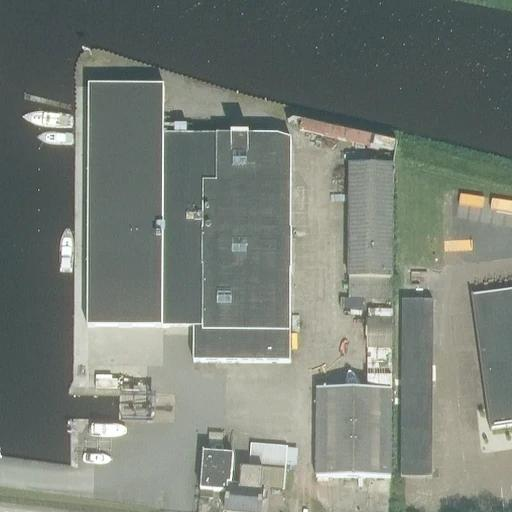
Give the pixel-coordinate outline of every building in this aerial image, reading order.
[(162,329),(163,136),(163,88),(88,88),(87,328),(162,329)] [(290,364),(291,141),(277,136),(163,136),(162,329),(202,329),(202,363),(290,364)] [(349,165),(349,299),(391,299),(392,165),(349,165)] [(511,289),(471,296),(489,432),(511,428),(511,289)] [(402,302),(400,479),(431,479),(433,302),(402,302)] [(352,491),(378,491),(390,491),(391,391),(317,391),(316,478),(352,479),(352,491)] [(285,473),(287,449),(251,446),(249,470),(264,471),(285,473)] [(224,511),(260,511),(264,471),(249,470),(242,469),(241,482),(231,481),(233,457),(222,456),(223,449),(215,448),(214,455),(203,454),(200,491),(204,492),(204,500),(212,500),(213,492),(226,494),(224,511)]
